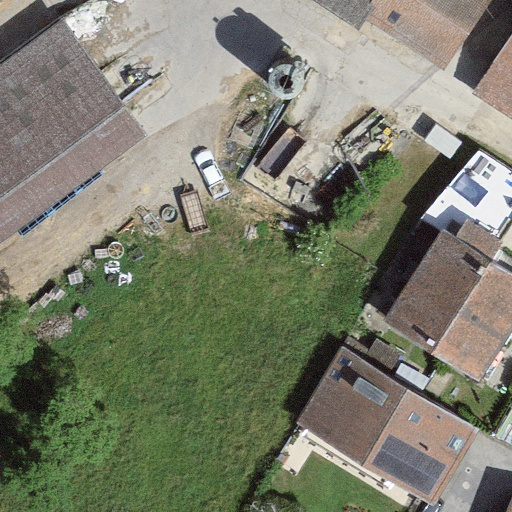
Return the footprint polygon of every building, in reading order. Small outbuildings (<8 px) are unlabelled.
[(300,0),(347,30),(359,12),(366,0),(300,0)] [(366,0),(359,12),(434,58),(471,0),(366,0)] [(511,118),(511,11),(461,84),(511,118)] [(0,217),(127,125),(46,15),(0,48),(0,217)] [(511,285),(511,265),(422,210),(366,307),(457,369),(511,285)] [(465,429),(327,345),(286,418),(417,503),(465,429)] [(511,511),(511,493),(499,489),(489,511),(511,511)]
